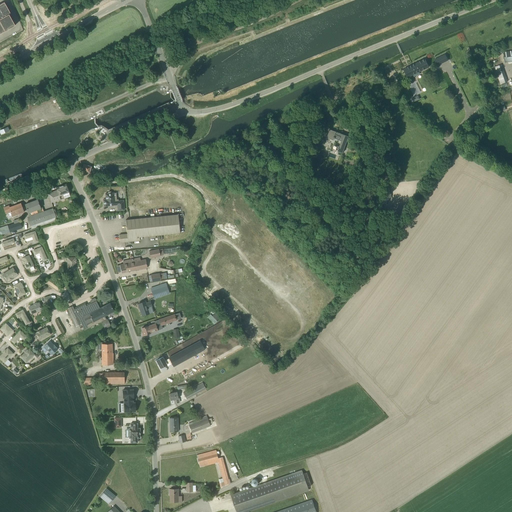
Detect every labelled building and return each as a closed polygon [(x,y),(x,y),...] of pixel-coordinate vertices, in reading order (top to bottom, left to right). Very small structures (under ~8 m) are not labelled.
[(4,2),(0,4),(0,7),(5,16),(9,14),(11,13),(4,2)] [(0,18),(0,20),(6,30),(15,25),(9,14),(5,16),(0,18)] [(511,62),(511,61),(511,50),(503,52),(504,62),(508,62),(508,63),(509,64),(511,63),(511,62)] [(445,54),(434,60),(437,65),(448,60),(445,54)] [(425,59),(403,69),(407,77),(429,67),(425,59)] [(501,65),(496,66),(502,83),(507,81),(501,65)] [(408,85),(413,94),(420,91),(415,82),(408,85)] [(339,147),(331,144),(330,148),(343,153),(349,136),(330,129),(328,135),(327,138),(333,140),(334,138),(341,141),(339,147)] [(90,172),(91,167),(92,167),(92,166),(83,164),(82,170),(81,169),(81,170),(90,172)] [(389,174),(381,174),(382,197),(391,197),(391,189),(389,189),(389,174)] [(56,188),(57,190),(48,193),(52,203),(70,196),(66,184),(56,188)] [(118,210),(124,210),(123,200),(117,201),(117,200),(117,198),(116,197),(114,197),(114,193),(111,193),(111,192),(108,192),(108,193),(105,194),(106,199),(103,200),(104,206),(117,205),(118,210)] [(37,199),(25,204),(28,213),(29,212),(31,218),(28,219),(32,229),(57,221),(55,217),(53,208),(44,211),(42,207),(40,208),(37,199)] [(24,212),(20,203),(9,207),(9,206),(4,207),(6,213),(10,211),(12,215),(19,212),(19,214),(24,212)] [(178,214),(126,220),(127,234),(119,234),(120,242),(140,241),(139,237),(180,233),(178,214)] [(19,222),(2,227),(0,228),(0,233),(1,235),(4,233),(21,228),(19,222)] [(222,229),(226,231),(233,235),(237,227),(225,222),(222,229)] [(34,242),(38,241),(35,231),(24,235),(25,239),(32,236),(34,242)] [(45,260),(46,260),(47,260),(47,259),(47,258),(46,257),(42,247),(33,250),(35,254),(39,252),(43,261),(45,260)] [(162,249),(159,250),(159,249),(149,251),(151,258),(160,256),(164,255),(162,249)] [(28,268),(33,265),(29,255),(22,258),(23,260),(22,260),(24,264),(26,267),(26,269),(27,269),(28,268)] [(75,262),(76,262),(76,259),(75,259),(75,257),(68,258),(68,269),(76,268),(75,262)] [(146,259),(141,260),(140,257),(133,259),(135,270),(147,267),(146,259)] [(135,270),(133,259),(128,260),(129,263),(120,265),(121,272),(125,272),(135,270)] [(12,278),(17,274),(13,268),(3,274),(7,281),(8,280),(8,281),(12,278)] [(151,275),(148,275),(150,282),(152,282),(160,280),(160,279),(159,274),(159,273),(151,275)] [(25,294),(26,293),(25,292),(24,292),(22,287),(23,287),(21,284),(20,282),(13,286),(19,297),(24,294),(25,294)] [(169,293),(167,286),(166,282),(151,287),(154,298),(169,293)] [(45,301),(48,309),(59,304),(58,300),(51,303),(49,299),(45,301)] [(110,303),(105,305),(100,308),(96,300),(86,305),(85,303),(74,308),(73,305),(66,309),(75,327),(82,324),(85,330),(95,325),(101,322),(105,329),(110,327),(106,319),(105,316),(109,314),(110,316),(115,314),(110,303)] [(149,313),(153,312),(151,306),(152,306),(150,302),(146,303),(145,301),(138,304),(142,316),(149,313)] [(34,305),(29,307),(31,312),(30,313),(31,314),(33,314),(33,313),(42,310),(39,303),(37,304),(37,303),(34,304),(34,305)] [(26,324),(30,322),(23,310),(16,314),(18,317),(21,316),(26,324)] [(161,325),(177,320),(181,318),(180,312),(175,314),(175,313),(159,318),(159,319),(161,325)] [(216,313),(213,316),(210,314),(207,317),(214,324),(217,321),(216,320),(220,317),(216,313)] [(148,327),(148,326),(142,328),(143,332),(144,336),(150,334),(150,333),(158,331),(158,330),(156,327),(161,325),(159,319),(154,321),(155,323),(155,324),(148,327)] [(7,335),(13,330),(6,323),(1,329),(7,335)] [(39,340),(47,336),(50,334),(49,332),(47,329),(48,328),(47,327),(46,327),(45,328),(41,330),(40,330),(37,332),(36,333),(39,340)] [(24,340),(27,337),(20,331),(11,340),(13,342),(14,343),(15,343),(16,342),(20,337),(24,340)] [(212,333),(206,336),(209,342),(215,338),(212,333)] [(56,348),(56,347),(54,345),(53,345),(49,341),(45,345),(44,346),(45,347),(52,354),(57,349),(56,348)] [(165,360),(163,357),(156,360),(160,368),(167,364),(168,366),(172,364),(174,366),(203,350),(199,341),(169,357),(169,358),(165,360)] [(102,344),(102,342),(97,342),(97,350),(102,350),(102,365),(113,364),(113,353),(112,353),(112,343),(102,344)] [(0,358),(4,362),(13,353),(9,349),(8,348),(7,348),(6,349),(6,350),(5,350),(3,352),(3,353),(0,355),(0,358)] [(26,362),(34,354),(29,349),(28,350),(27,350),(25,352),(21,356),(26,362)] [(125,383),(124,372),(102,372),(102,384),(125,383)] [(206,389),(202,382),(183,393),(186,399),(206,389)] [(135,402),(133,402),(133,397),(134,397),(133,389),(123,390),(123,398),(124,398),(124,412),(135,411),(135,402)] [(178,398),(177,392),(169,393),(171,400),(174,399),(175,403),(179,403),(178,398)] [(188,423),(189,425),(192,433),(210,426),(209,424),(213,423),(211,418),(208,419),(207,415),(200,418),(200,419),(188,423)] [(178,431),(178,418),(169,418),(170,431),(178,431)] [(137,423),(137,424),(131,424),(131,423),(130,423),(130,424),(131,428),(130,428),(129,428),(129,429),(129,437),(129,438),(130,438),(131,438),(131,442),(130,442),(131,442),(137,442),(137,437),(139,437),(139,438),(140,438),(140,437),(140,434),(140,432),(140,429),(140,428),(139,428),(137,428),(137,424),(137,423)] [(218,459),(216,450),(197,455),(200,467),(218,463),(222,479),(218,480),(221,488),(230,484),(223,458),(218,459)] [(302,470),(231,494),(236,511),(247,511),(309,491),(302,470)] [(109,504),(116,496),(106,488),(100,496),(109,504)] [(179,496),(179,489),(170,489),(170,502),(182,502),(182,496),(179,496)] [(316,511),(312,499),(275,511),(316,511)]
